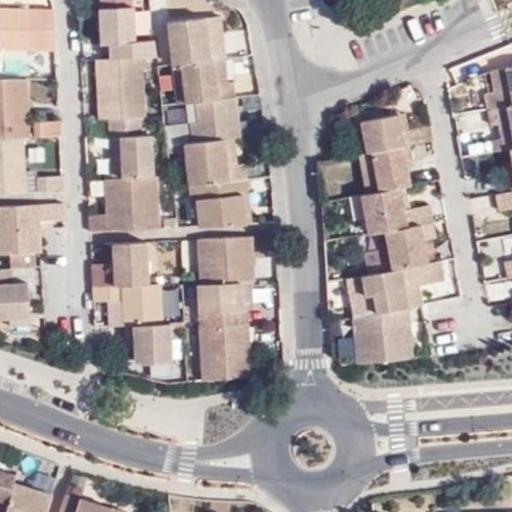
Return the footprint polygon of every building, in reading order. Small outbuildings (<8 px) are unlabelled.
[(139,62),(155,61),(153,45),(134,47),(130,1),(105,0),(99,0),(101,11),(96,12),(100,49),(107,48),(109,63),(139,62)] [(48,55),(49,14),(0,13),(0,54),(33,55),(48,55)] [(221,49),(217,23),(202,25),(204,41),(206,51),(211,50),(221,49)] [(208,65),(221,63),(223,63),(221,49),(211,50),(206,51),(204,41),(202,25),(167,29),(172,69),(176,68),(208,65)] [(109,63),(95,64),(97,123),(109,122),(136,121),(143,121),(139,62),(109,63)] [(208,65),(212,89),(224,88),(221,63),(208,65)] [(183,108),(190,107),(228,102),(226,87),(224,88),(212,89),(208,65),(176,68),(181,108),(183,108)] [(172,69),(168,69),(173,109),(181,108),(176,68),(172,69)] [(511,75),(491,79),(494,99),(485,101),(488,115),(511,110),(511,75)] [(491,79),(463,89),(469,118),(488,115),(485,101),(494,99),(491,79)] [(0,142),(23,141),(23,125),(22,83),(0,82),(0,142)] [(221,143),(229,142),(236,141),(232,102),(228,102),(190,107),(193,127),(186,128),(189,147),(221,143)] [(186,128),(193,127),(190,107),(183,108),(186,128)] [(511,110),(488,115),(491,131),(499,129),(502,143),(492,145),(495,157),(510,154),(511,153),(511,110)] [(406,134),(403,117),(396,119),(400,136),(406,134)] [(408,150),(429,146),(426,131),(406,134),(400,136),(396,119),(361,124),(366,157),(371,156),(402,151),(408,150)] [(149,140),(138,141),(136,121),(109,122),(110,141),(121,141),(123,181),(152,180),(149,140)] [(31,141),(35,141),(59,139),(59,123),(31,125),(31,141)] [(31,141),(31,125),(23,125),(23,141),(31,141)] [(0,142),(0,197),(25,196),(24,159),(23,141),(0,142)] [(123,181),(121,141),(110,141),(113,182),(123,181)] [(233,167),(229,142),(221,143),(224,168),(233,167)] [(182,148),(188,189),(244,182),(241,165),(233,167),(224,168),(221,143),(189,147),(182,148)] [(405,167),(411,166),(408,150),(402,151),(405,167)] [(409,189),(405,167),(402,151),(371,156),(378,195),(399,191),(409,189)] [(371,156),(366,157),(359,158),(365,197),(378,195),(371,156)] [(62,193),(61,178),(36,179),(37,195),(62,193)] [(106,215),(88,216),(89,235),(107,234),(159,232),(155,179),(152,180),(123,181),(113,182),(104,182),(106,215)] [(195,204),(199,230),(244,228),(240,198),(246,197),(244,182),(188,189),(190,204),(195,204)] [(402,216),(400,201),(399,191),(378,195),(365,197),(362,198),(365,222),(376,220),(378,236),(382,235),(429,227),(427,212),(409,215),(402,216)] [(244,228),(251,227),(252,227),(246,197),(240,198),(244,228)] [(511,197),(496,200),(499,216),(511,213),(511,197)] [(350,200),(353,224),(365,222),(362,198),(350,200)] [(409,215),(407,200),(400,201),(402,216),(409,215)] [(0,211),(0,257),(8,257),(33,257),(40,256),(39,232),(39,225),(63,224),(62,207),(0,211)] [(365,222),(367,238),(378,236),(376,220),(365,222)] [(428,241),(431,240),(429,227),(382,235),(389,274),(425,267),(424,260),(420,242),(428,241)] [(194,288),(235,285),(246,284),(249,284),(247,240),(192,243),(194,288)] [(431,259),(428,241),(420,242),(424,260),(431,259)] [(112,272),(91,273),(92,290),(120,288),(124,288),(148,286),(146,245),(111,247),(112,272)] [(34,271),(33,257),(8,257),(9,272),(16,271),(34,271)] [(439,284),(436,265),(425,267),(389,274),(357,280),(365,317),(405,310),(400,283),(413,280),(415,289),(439,284)] [(25,290),(17,291),(16,271),(9,272),(0,272),(0,324),(9,324),(26,322),(25,290)] [(348,281),(355,319),(365,317),(357,280),(348,281)] [(405,310),(419,307),(415,289),(413,280),(400,283),(405,310)] [(247,312),(246,284),(235,285),(236,312),(242,312),(247,312)] [(242,312),(236,312),(235,285),(194,288),(196,330),(237,328),(242,327),(242,312)] [(161,327),(159,286),(148,286),(124,288),(125,301),(125,308),(127,328),(161,327)] [(92,303),(120,302),(120,288),(92,290),(92,303)] [(125,308),(112,309),(112,329),(124,329),(127,328),(125,308)] [(356,365),(410,361),(405,310),(365,317),(355,319),(352,320),(356,365)] [(9,333),(27,332),(26,322),(9,324),(9,333)] [(167,326),(161,327),(127,328),(124,329),(125,343),(133,344),(133,354),(134,366),(169,365),(167,326)] [(198,383),(245,378),(242,327),(237,328),(196,330),(198,383)] [(14,474),(16,465),(0,460),(0,506),(4,507),(14,474)] [(45,511),(54,485),(14,474),(4,507),(2,511),(45,511)] [(129,511),(131,506),(68,486),(59,511),(129,511)]
